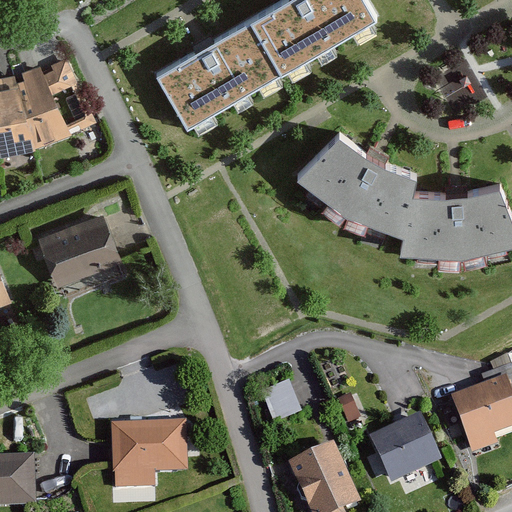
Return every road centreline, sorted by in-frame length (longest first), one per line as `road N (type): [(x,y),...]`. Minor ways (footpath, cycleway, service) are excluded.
road 1 (residential): [(205,324),(0,398)]
road 2 (residential): [(266,511),(205,324)]
road 3 (residential): [(205,324),(136,155)]
road 4 (residential): [(136,155),(0,209)]
